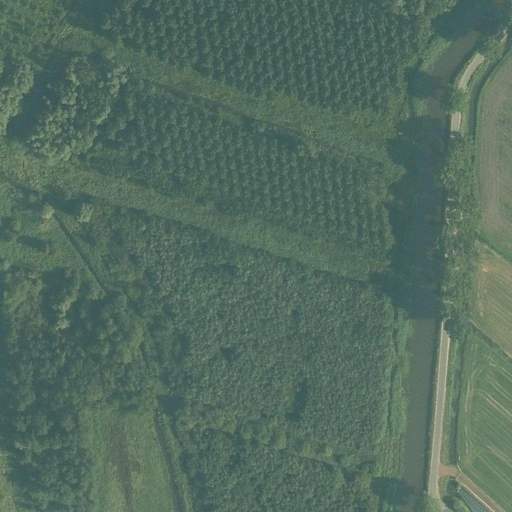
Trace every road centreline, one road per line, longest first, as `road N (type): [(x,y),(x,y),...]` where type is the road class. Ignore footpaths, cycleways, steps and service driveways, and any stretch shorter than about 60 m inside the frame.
road 1 (unclassified): [(433,511),(460,106),(470,73),(511,20)]
road 2 (track): [(87,0),(0,143)]
road 3 (track): [(0,152),(157,199)]
